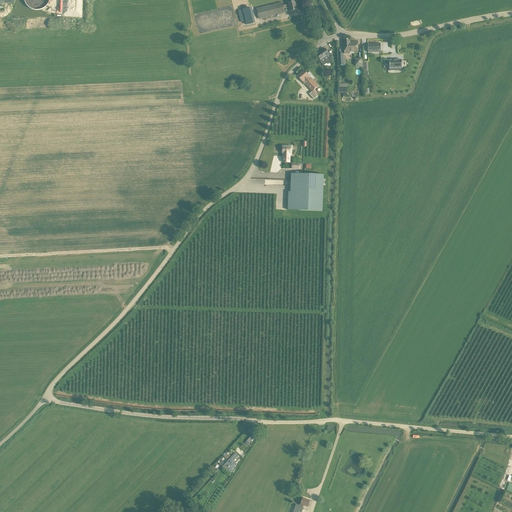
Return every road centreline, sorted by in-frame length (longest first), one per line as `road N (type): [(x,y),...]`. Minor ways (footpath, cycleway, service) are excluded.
road 1 (unclassified): [(511,436),(330,419),(157,416),(43,398)]
road 2 (unclassified): [(43,398),(202,212),(245,176),(283,81),(325,41)]
road 3 (track): [(173,248),(0,256)]
road 4 (unclassified): [(511,13),(410,33),(342,34)]
